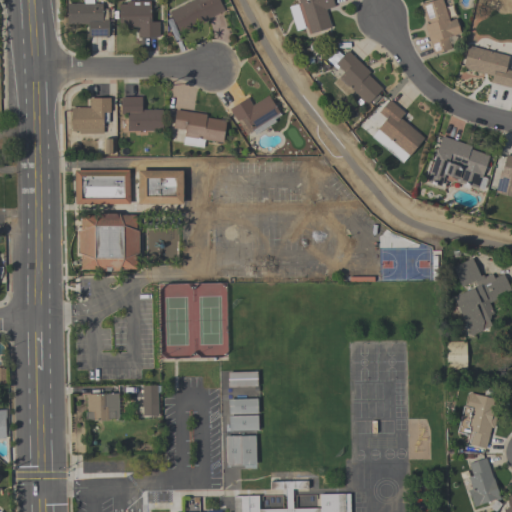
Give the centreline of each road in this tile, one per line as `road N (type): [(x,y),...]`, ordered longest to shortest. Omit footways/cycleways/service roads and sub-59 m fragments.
road 1 (primary): [(29,0),(37,320)]
road 2 (residential): [(33,69),(215,65)]
road 3 (residential): [(511,120),(447,101),(411,67),(380,18)]
road 4 (primary): [(38,370),(41,511)]
